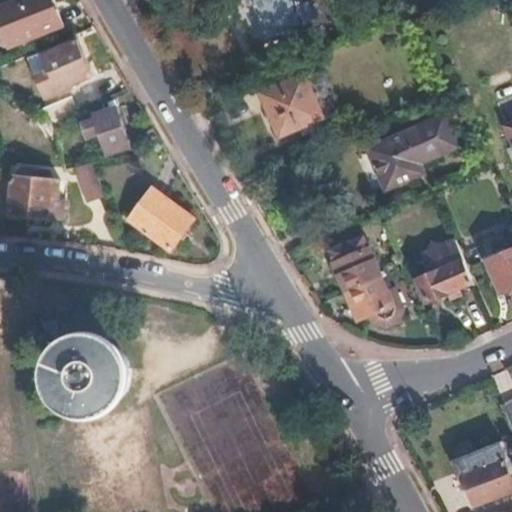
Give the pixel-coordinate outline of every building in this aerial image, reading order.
[(50,8),(46,0),(11,0),(0,5),(0,11),(7,28),(14,25),(21,41),(64,22),(57,5),(50,8)] [(57,5),(54,0),(46,0),(50,8),(57,5)] [(297,7),(294,0),(240,0),(237,2),(257,48),(317,20),(308,1),(297,7)] [(21,41),(14,25),(7,28),(14,44),(21,41)] [(76,42),(36,59),(51,94),(91,77),(76,42)] [(329,118),(308,75),(266,93),(286,136),(329,118)] [(83,112),(78,100),(44,114),(58,124),(83,112)] [(133,147),(119,107),(101,113),(103,119),(89,123),(94,137),(104,134),(110,155),(133,147)] [(458,150),(445,119),(368,153),(384,191),(423,174),(418,161),(430,156),(439,151),(442,157),(458,150)] [(163,140),(154,126),(144,133),(151,145),(163,140)] [(445,164),(442,157),(439,151),(430,156),(435,168),(445,164)] [(95,163),(79,168),(91,203),(106,197),(95,163)] [(20,177),(16,177),(11,214),(63,221),(65,203),(60,202),(62,183),(39,180),(39,175),(36,171),(25,170),(20,173),(20,177)] [(197,215),(171,195),(144,229),(170,250),(197,215)] [(476,282),(458,241),(443,249),(433,244),(430,254),(425,256),(431,268),(418,274),(430,302),(476,282)] [(384,277),(372,249),(337,264),(349,293),(384,277)] [(504,292),(511,288),(511,251),(490,262),(504,292)] [(402,318),(405,308),(396,289),(390,292),(384,277),(349,293),(360,319),(372,313),(377,322),(386,326),(402,318)] [(54,319),(42,320),(47,350),(59,348),(54,319)] [(132,361),(130,357),(127,353),(125,350),(121,347),(118,344),(114,342),(110,340),(106,339),(101,338),(97,338),(92,339),(88,340),(84,341),(80,344),(76,346),(73,349),(70,352),(68,356),(66,360),(64,365),(64,369),(63,373),(64,377),(64,382),(66,386),(67,390),(70,394),(73,397),(76,401),(79,403),(83,405),(87,407),(91,408),(96,409),(101,409),(105,408),(109,407),(113,406),(117,404),(121,401),(124,398),(127,395),(129,391),(131,387),(133,383),(134,378),(134,374),(134,369),(133,365),(132,361)] [(41,373),(30,375),(32,393),(44,390),(41,373)] [(511,488),(511,478),(504,460),(511,456),(511,455),(505,439),(480,449),(478,445),(471,442),(461,446),(456,454),(458,459),(452,462),(463,487),(469,485),(477,503),(511,488)]
